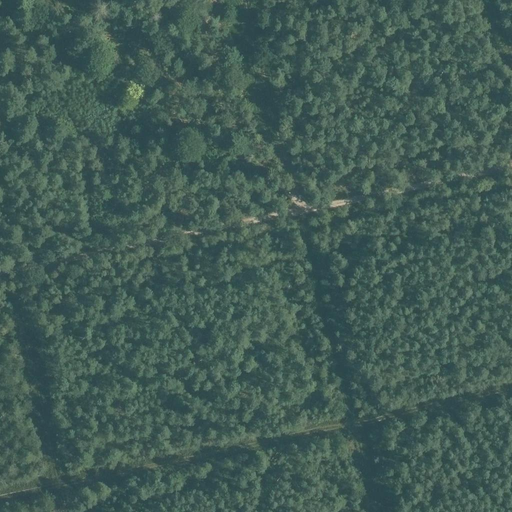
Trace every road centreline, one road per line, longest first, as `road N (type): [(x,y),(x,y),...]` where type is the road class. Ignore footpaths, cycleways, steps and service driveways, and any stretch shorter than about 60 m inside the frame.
road 1 (track): [(511,387),(0,498)]
road 2 (track): [(0,273),(511,166)]
road 3 (track): [(377,511),(305,235)]
road 4 (track): [(243,0),(299,211)]
road 5 (track): [(64,511),(14,300)]
